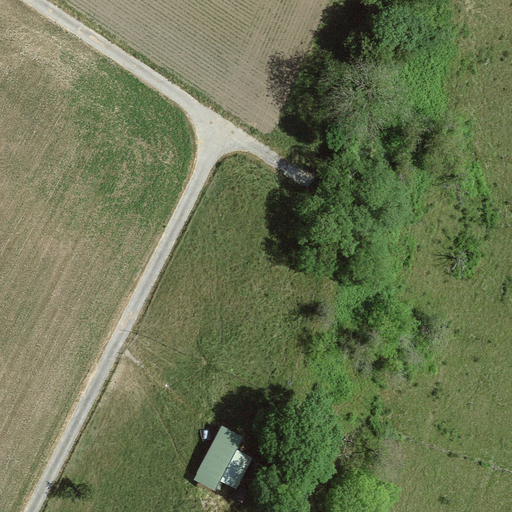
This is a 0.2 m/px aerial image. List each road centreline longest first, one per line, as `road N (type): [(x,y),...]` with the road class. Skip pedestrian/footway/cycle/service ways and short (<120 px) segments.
road 1 (track): [(0,510),(202,101),(51,0)]
road 2 (track): [(99,308),(165,383),(224,428)]
road 3 (track): [(202,101),(308,176)]
